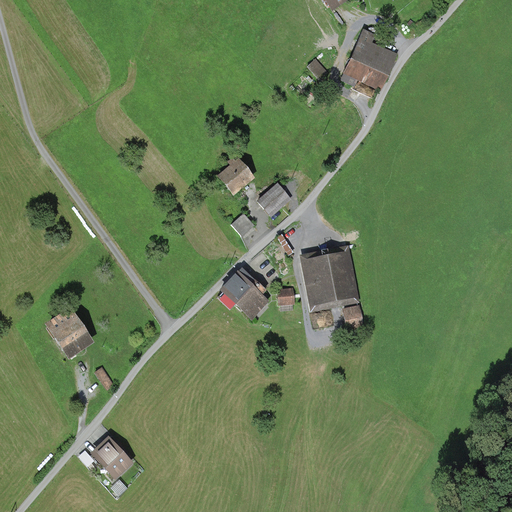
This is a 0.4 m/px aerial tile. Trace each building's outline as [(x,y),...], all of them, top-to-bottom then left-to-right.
[(324,0),(331,10),(345,0),(324,0)] [(374,35),(362,29),(342,74),(378,90),(395,53),(371,42),(374,35)] [(239,165),(220,180),(233,196),(252,181),(239,165)] [(277,183),(257,201),(270,216),(290,198),(277,183)] [(355,247),(301,257),(311,312),(365,302),(355,247)] [(240,270),(220,290),(250,319),(269,300),(240,270)] [(295,291),(279,291),(279,306),(295,307),(295,291)] [(68,315),(45,332),(68,364),(91,347),(68,315)] [(110,437),(90,454),(112,478),(132,461),(110,437)]
